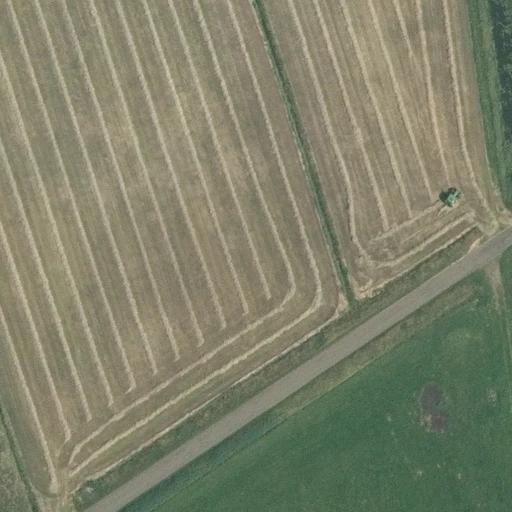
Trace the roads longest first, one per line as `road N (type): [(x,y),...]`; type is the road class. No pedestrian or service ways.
road 1 (unclassified): [(98,511),(511,234)]
road 2 (track): [(469,0),(501,241)]
